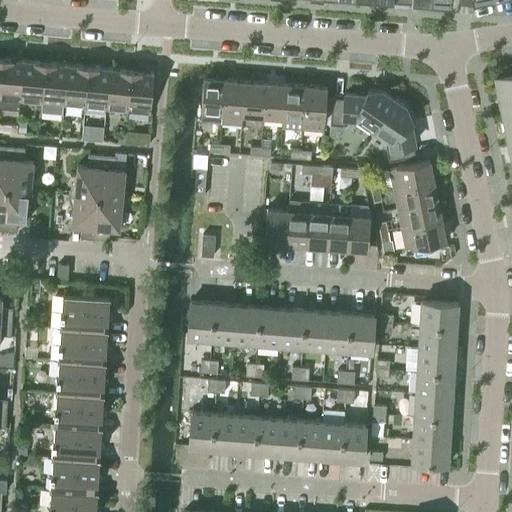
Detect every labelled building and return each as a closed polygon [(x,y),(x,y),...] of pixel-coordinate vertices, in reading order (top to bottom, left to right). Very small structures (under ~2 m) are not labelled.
[(0,108),(18,110),(19,100),(23,58),(2,56),(0,72),(0,108)] [(19,100),(41,102),(45,60),(23,58),(19,100)] [(45,60),(41,102),(40,112),(61,114),(62,104),(66,62),(45,60)] [(88,64),(66,62),(62,104),(84,106),(88,64)] [(110,66),(88,64),(84,106),(106,108),(110,66)] [(131,68),(110,66),(106,108),(127,110),(131,68)] [(154,70),(131,68),(127,110),(150,112),(154,70)] [(511,71),(494,75),(499,98),(511,95),(511,71)] [(200,119),(221,121),(225,78),(204,76),(200,119)] [(242,123),(242,113),(245,79),(225,78),(221,121),(242,123)] [(242,113),(263,114),(265,81),(245,79),(242,113)] [(263,114),(283,116),(286,82),(265,81),(263,114)] [(282,126),(303,127),(306,84),(286,82),(283,116),(282,126)] [(306,84),(303,127),(324,129),(327,86),(306,84)] [(358,117),(373,128),(394,98),(383,90),(368,89),(367,93),(345,91),(345,97),(332,96),(330,123),(344,124),(345,116),(358,117)] [(511,95),(499,98),(504,121),(511,118),(511,95)] [(394,98),(373,128),(389,139),(390,145),(386,146),(389,160),(415,154),(413,142),(415,141),(410,120),(412,119),(405,105),(394,98)] [(151,132),(127,130),(126,142),(150,144),(151,132)] [(250,153),(260,154),(260,145),(261,138),(251,137),(250,153)] [(209,150),(219,150),(220,142),(210,141),(209,150)] [(220,142),(219,150),(229,151),(230,143),(220,142)] [(0,186),(6,187),(10,149),(4,149),(4,145),(0,144),(0,186)] [(260,145),(260,154),(270,154),(270,146),(260,145)] [(10,149),(6,187),(36,190),(36,188),(32,171),(33,159),(23,158),(24,146),(17,146),(16,150),(10,149)] [(290,156),(300,157),(301,148),(291,148),(290,156)] [(301,148),(300,157),(310,158),(311,149),(301,148)] [(68,191),(68,193),(98,196),(102,158),(95,157),(96,153),(88,152),(87,164),(77,163),(76,175),(68,191)] [(102,158),(98,196),(128,198),(128,197),(124,180),(125,168),(115,167),(116,155),(108,154),(108,158),(102,158)] [(389,166),(393,187),(434,178),(429,158),(389,166)] [(270,169),(280,170),(280,161),(270,160),(270,169)] [(302,163),(301,171),(311,172),(312,164),(302,163)] [(312,164),(311,172),(331,174),(332,174),(333,165),(322,164),(312,164)] [(196,166),(194,194),(204,195),(206,167),(196,166)] [(340,174),(350,175),(350,167),(340,166),(340,174)] [(350,167),(350,175),(360,176),(360,167),(350,167)] [(393,187),(397,206),(438,198),(434,178),(393,187)] [(369,181),(371,191),(380,189),(378,179),(369,181)] [(6,187),(3,225),(9,225),(9,229),(17,230),(18,218),(27,219),(29,207),(36,191),(36,190),(6,187)] [(380,189),(371,191),(373,201),(382,199),(380,189)] [(68,193),(68,194),(73,211),(72,223),(81,224),(80,236),(88,237),(88,233),(95,233),(98,196),(68,193)] [(98,196),(95,233),(101,234),(101,238),(108,239),(109,227),(119,228),(120,216),(128,200),(128,198),(98,196)] [(285,242),(306,244),(309,199),(289,198),(288,208),(285,242)] [(397,206),(401,227),(442,218),(438,198),(397,206)] [(306,244),(326,245),(329,212),(329,201),(309,199),(306,244)] [(329,212),(326,245),(346,247),(349,213),(350,202),(329,201),(329,212)] [(264,240),(285,242),(288,208),(267,207),(264,240)] [(349,213),(346,247),(367,248),(370,215),(349,213)] [(442,218),(401,227),(405,247),(446,239),(442,218)] [(377,221),(379,231),(388,229),(386,219),(377,221)] [(388,229),(379,231),(381,241),(390,239),(388,229)] [(201,254),(213,255),(215,233),(203,232),(201,254)] [(68,263),(58,263),(57,277),(67,277),(68,263)] [(59,327),(60,327),(60,326),(104,328),(104,318),(108,318),(109,296),(63,293),(61,310),(60,310),(59,327)] [(0,319),(8,320),(8,313),(12,314),(13,306),(1,305),(1,296),(0,295),(0,319)] [(187,336),(211,338),(214,301),(190,299),(187,336)] [(421,299),(419,323),(456,325),(458,301),(421,299)] [(211,338),(234,340),(237,302),(214,301),(211,338)] [(234,340),(257,341),(259,304),(237,302),(234,340)] [(257,341),(279,343),(282,306),(259,304),(257,341)] [(279,343),(302,345),(305,308),(282,306),(279,343)] [(302,345),(325,347),(328,309),(305,308),(302,345)] [(325,347),(347,348),(350,311),(328,309),(325,347)] [(350,311),(347,348),(371,350),(374,313),(350,311)] [(380,312),(379,320),(392,321),(393,313),(380,312)] [(0,319),(0,333),(11,334),(11,326),(7,326),(8,320),(0,319)] [(392,321),(379,320),(379,329),(392,330),(392,321)] [(419,323),(418,346),(455,348),(456,325),(419,323)] [(57,359),(58,359),(58,358),(102,361),(102,360),(102,350),(106,350),(107,328),(104,328),(60,326),(60,327),(59,342),(58,342),(57,359)] [(418,346),(416,368),(454,371),(455,348),(418,346)] [(377,357),(376,366),(389,367),(389,358),(377,357)] [(55,391),(56,391),(100,393),(100,382),(104,383),(105,361),(102,360),(102,361),(58,358),(58,359),(57,374),(56,374),(55,391)] [(200,371),(208,371),(209,359),(201,358),(200,371)] [(209,359),(208,371),(217,372),(218,359),(209,359)] [(245,374),(254,375),(255,362),(246,361),(245,374)] [(255,362),(254,375),(262,375),(263,363),(255,362)] [(291,378),(299,378),(300,366),(292,365),(291,378)] [(300,366),(299,378),(308,379),(309,366),(300,366)] [(389,367),(376,366),(375,375),(388,376),(389,367)] [(336,381),(345,382),(346,369),(337,368),(336,381)] [(416,368),(415,391),(452,393),(454,371),(416,368)] [(346,369),(345,382),(353,382),(354,370),(346,369)] [(208,377),(207,390),(216,390),(217,378),(208,377)] [(217,378),(216,390),(224,391),(225,378),(217,378)] [(250,393),(259,394),(260,381),(251,380),(250,393)] [(260,381),(259,394),(267,394),(268,382),(260,381)] [(293,396),(302,397),(303,384),(294,384),(293,396)] [(303,384),(302,397),(310,398),(311,385),(303,384)] [(336,400),(345,400),(346,388),(337,387),(336,400)] [(346,388),(345,400),(353,401),(354,388),(346,388)] [(53,424),(54,424),(54,423),(98,426),(98,425),(98,415),(102,415),(103,393),(100,393),(56,391),(55,407),(54,407),(53,424)] [(415,391),(414,414),(451,416),(452,393),(415,391)] [(373,403),(372,412),(385,413),(386,404),(373,403)] [(189,445),(211,447),(214,411),(191,409),(189,445)] [(211,447),(233,449),(236,413),(214,411),(211,447)] [(385,413),(372,412),(372,420),(385,421),(385,413)] [(233,449),(254,450),(257,414),(236,413),(233,449)] [(254,450),(276,452),(279,416),(257,414),(254,450)] [(414,414),(412,437),(449,439),(451,416),(414,414)] [(276,452),(297,454),(300,418),(279,416),(276,452)] [(297,454),(319,455),(322,419),(300,418),(297,454)] [(319,455),(341,457),(343,421),(322,419),(319,455)] [(343,421),(341,457),(363,459),(366,423),(343,421)] [(51,456),(52,456),(52,455),(96,458),(96,457),(96,447),(100,447),(101,425),(98,425),(98,426),(54,423),(54,424),(53,439),(52,439),(51,456)] [(449,439),(412,437),(411,460),(448,463),(449,439)] [(369,458),(382,459),(382,450),(370,449),(369,458)] [(49,488),(50,488),(94,490),(94,479),(98,480),(99,458),(96,457),(96,458),(52,455),(52,456),(51,471),(50,471),(49,488)] [(47,511),(92,511),(96,511),(97,490),(94,490),(50,488),(49,504),(48,504),(47,511)]
